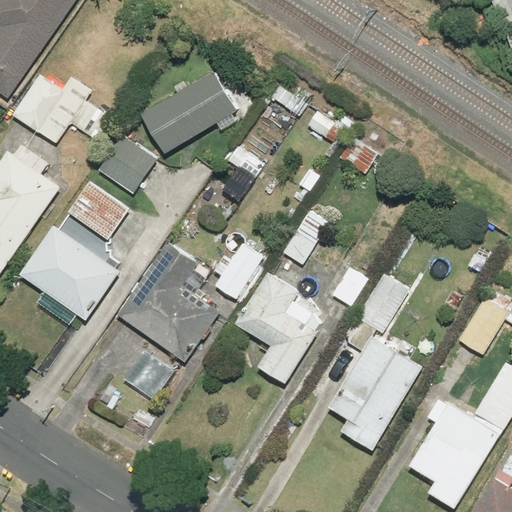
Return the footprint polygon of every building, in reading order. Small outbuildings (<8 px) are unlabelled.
[(0,0),(0,23),(1,24),(0,25),(0,84),(12,92),(75,0),(0,0)] [(511,0),(490,0),(481,4),(510,67),(511,65),(511,0)] [(99,140),(114,118),(87,100),(94,90),(72,76),(63,89),(41,73),(13,114),(58,144),(72,122),(99,140)] [(214,73),(140,113),(161,150),(235,110),(214,73)] [(307,96),(284,81),(271,102),(294,116),(307,96)] [(343,123),(318,107),(306,125),(331,142),(343,123)] [(123,134),(98,171),(134,195),(160,158),(123,134)] [(378,153),(350,136),(338,156),(366,173),(378,153)] [(265,165),(239,147),(230,160),(236,165),(221,187),(240,201),(265,165)] [(0,275),(60,187),(6,151),(0,160),(0,275)] [(130,208),(89,181),(68,212),(109,239),(130,208)] [(297,258),(306,264),(331,223),(310,209),(274,264),(288,273),(297,258)] [(60,224),(27,271),(95,318),(128,271),(60,224)] [(173,241),(124,313),(194,360),(226,314),(186,287),(204,261),(173,241)] [(234,257),(227,253),(216,271),(223,276),(217,286),(239,299),(251,279),(258,283),(266,268),(259,264),(265,254),(243,241),(234,257)] [(371,279),(351,267),(335,295),(354,306),(371,279)] [(276,270),(244,322),(279,343),(266,365),(294,382),(325,332),(293,312),(307,289),(276,270)] [(408,285),(385,272),(359,315),(382,329),(408,285)] [(506,342),(511,332),(511,312),(486,297),(461,339),(485,354),(496,336),(506,342)] [(382,449),(430,364),(374,333),(334,404),(354,416),(347,429),(382,449)] [(174,368),(146,348),(125,378),(153,398),(174,368)] [(509,430),(457,400),(419,465),(443,479),(436,491),(464,507),(509,430)] [(511,511),(511,483),(500,476),(478,511),(511,511)]
